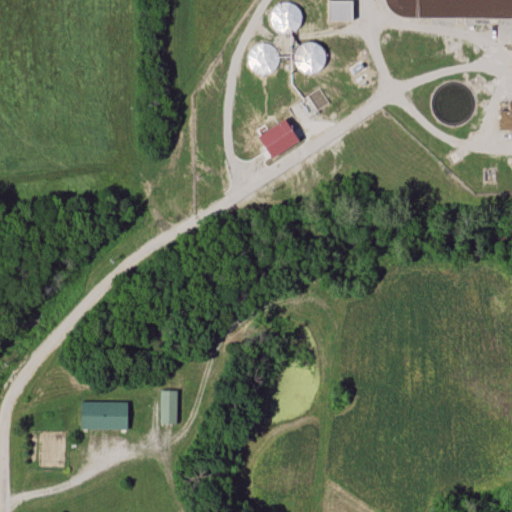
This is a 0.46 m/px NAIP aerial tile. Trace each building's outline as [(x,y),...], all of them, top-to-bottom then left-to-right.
[(353,22),(353,1),(326,1),(326,22),(353,22)] [(291,31),(297,7),(276,2),(271,26),(291,31)] [(265,74),(278,52),(259,42),(247,63),(265,74)] [(302,43),(299,71),(318,73),(321,45),(302,43)] [(286,106),(295,124),(328,106),(318,88),(286,106)] [(178,391),(160,391),(160,425),(178,425),(178,391)] [(79,429),(128,430),(129,403),(80,402),(79,429)]
